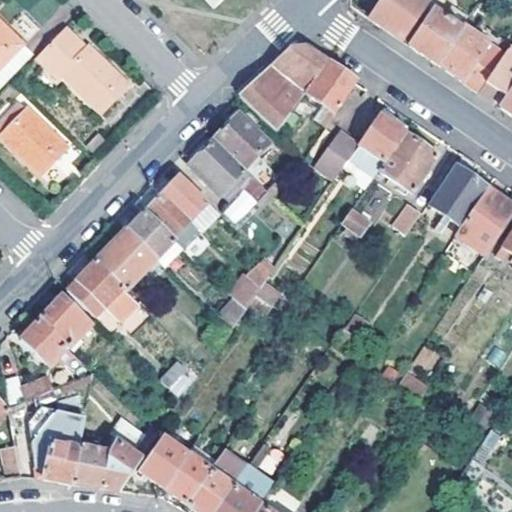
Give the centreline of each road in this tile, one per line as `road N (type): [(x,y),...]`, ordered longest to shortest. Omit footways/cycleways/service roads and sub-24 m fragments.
road 1 (residential): [(298,14),(511,155)]
road 2 (residential): [(46,261),(201,106)]
road 3 (residential): [(201,106),(98,0)]
road 4 (residential): [(201,106),(298,14)]
